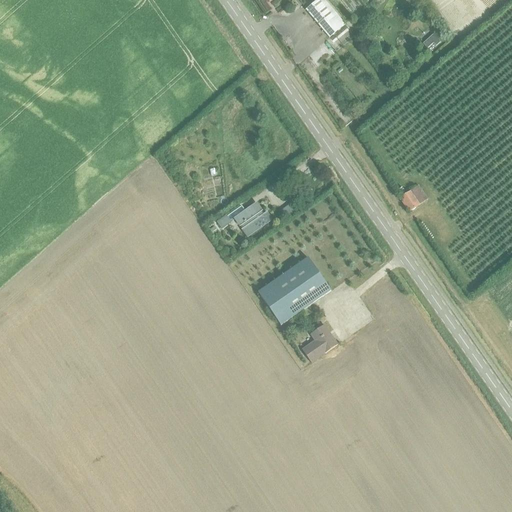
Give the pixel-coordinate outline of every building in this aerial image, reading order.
[(318,0),(306,11),(321,29),(330,39),(342,28),(318,0)] [(441,42),(434,35),(423,44),(428,49),(433,44),(436,47),(441,42)] [(400,200),(409,213),(428,200),(418,186),(400,200)] [(283,210),(290,217),(298,209),(291,202),(283,210)] [(245,212),(235,220),(240,226),(243,230),(243,231),(248,237),(272,221),(267,214),(264,216),(261,212),(261,211),(257,205),(245,212)] [(245,212),(242,208),(227,218),(218,223),(222,229),(230,223),(235,220),(245,212)] [(281,327),(331,292),(308,259),(258,294),(281,327)] [(302,351),(312,364),(338,346),(324,326),(311,335),(315,342),(302,351)]
